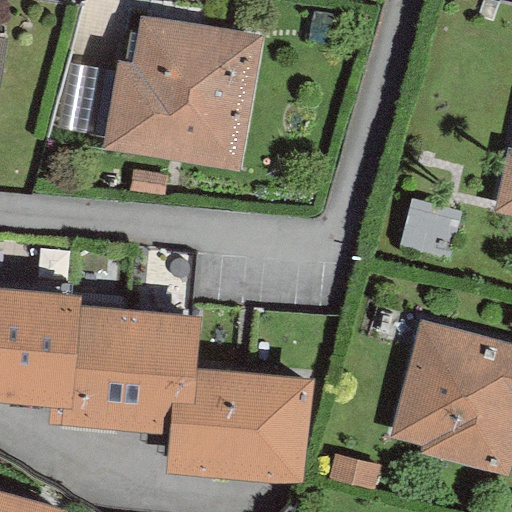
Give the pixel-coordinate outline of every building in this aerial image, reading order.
[(231,157),(252,37),(146,20),(138,65),(122,63),(110,136),(231,157)] [(511,158),(503,201),(511,203),(511,158)] [(163,194),(166,172),(132,166),(128,188),(163,194)] [(449,255),(460,207),(411,195),(399,242),(449,255)] [(161,469),(301,482),(311,381),(195,370),(200,318),(84,307),(85,293),(0,285),(0,394),(43,398),(40,424),(164,435),(161,469)] [(511,346),(423,325),(399,426),(432,434),(431,440),(503,457),(511,416),(511,346)] [(373,486),(379,459),(334,448),(328,475),(373,486)] [(67,511),(0,490),(0,511),(67,511)]
